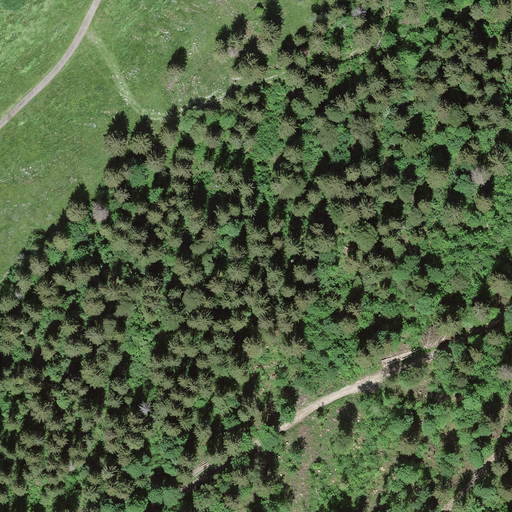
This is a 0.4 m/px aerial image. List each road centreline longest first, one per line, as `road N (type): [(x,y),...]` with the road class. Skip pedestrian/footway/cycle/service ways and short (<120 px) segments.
road 1 (track): [(146,511),(311,409),(450,350),(511,309)]
road 2 (track): [(100,0),(64,67),(0,130)]
